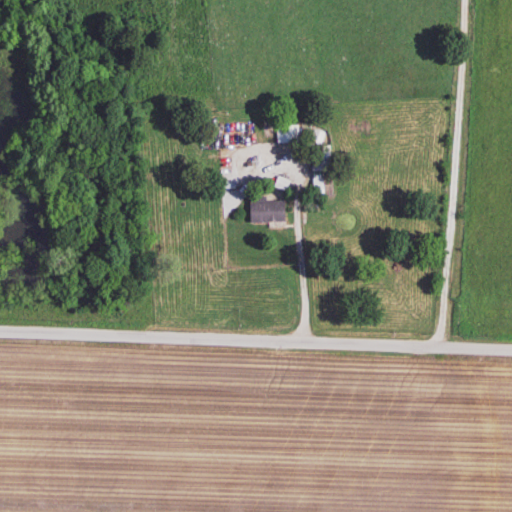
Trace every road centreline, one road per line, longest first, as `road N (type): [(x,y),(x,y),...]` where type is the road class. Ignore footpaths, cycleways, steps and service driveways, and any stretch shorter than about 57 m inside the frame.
road 1 (residential): [(511,351),(0,332)]
road 2 (residential): [(304,343),(291,153)]
